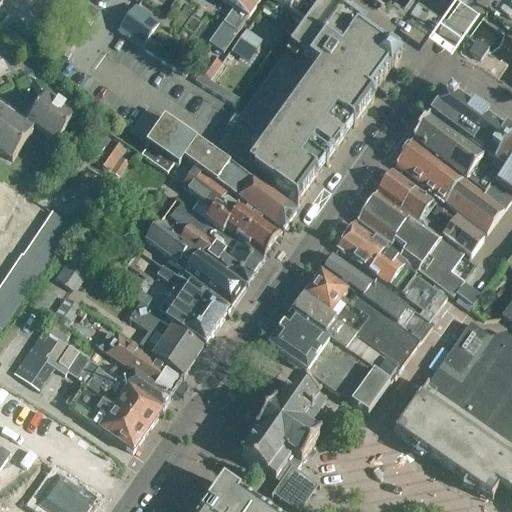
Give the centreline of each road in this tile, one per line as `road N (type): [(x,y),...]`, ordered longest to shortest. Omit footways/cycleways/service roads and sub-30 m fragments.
road 1 (secondary): [(432,59),(239,342)]
road 2 (residential): [(462,511),(239,342)]
road 3 (residential): [(206,142),(86,57),(127,0)]
road 4 (secondary): [(239,342),(117,511)]
